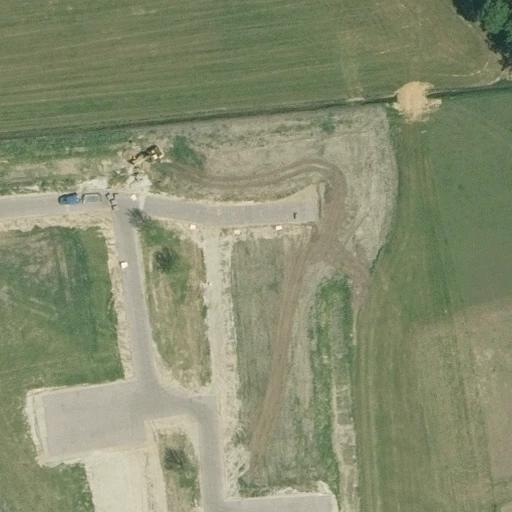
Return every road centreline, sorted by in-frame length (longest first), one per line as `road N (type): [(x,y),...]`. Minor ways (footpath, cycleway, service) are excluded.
road 1 (residential): [(203,511),(194,421),(155,408),(119,202)]
road 2 (residential): [(119,202),(199,223),(307,206)]
